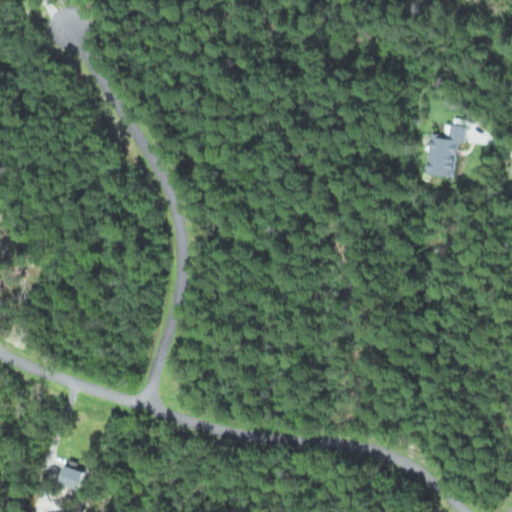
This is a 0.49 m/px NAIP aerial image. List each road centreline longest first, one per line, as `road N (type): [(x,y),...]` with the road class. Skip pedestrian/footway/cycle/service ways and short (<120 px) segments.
road 1 (residential): [(455,511),(364,446),(299,441),(138,399),(0,347)]
road 2 (residential): [(138,399),(165,317),(171,218),(160,171),(66,23)]
